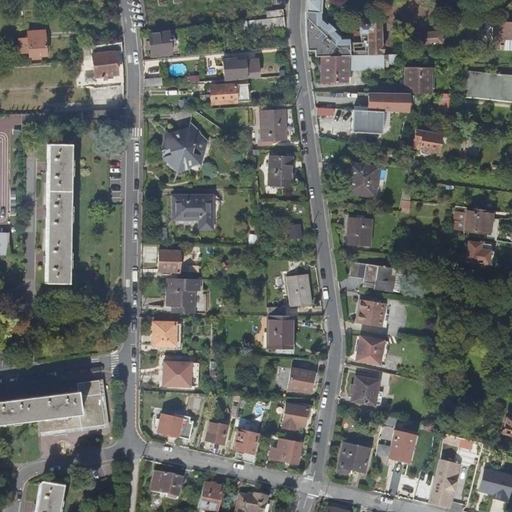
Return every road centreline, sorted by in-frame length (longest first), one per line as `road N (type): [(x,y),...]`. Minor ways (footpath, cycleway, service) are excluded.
road 1 (residential): [(295,0),(337,354),(313,484)]
road 2 (residential): [(126,361),(130,75),(121,0)]
road 3 (residential): [(126,361),(133,447),(313,484)]
road 4 (residential): [(0,377),(126,361)]
